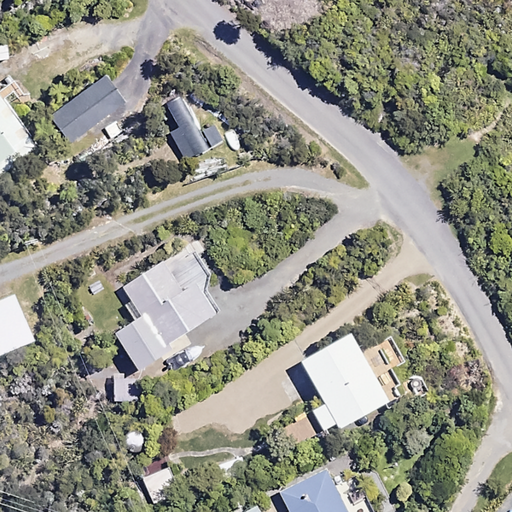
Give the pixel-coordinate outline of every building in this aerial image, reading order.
[(123,102),(101,75),(48,116),(69,144),(123,102)] [(155,103),(194,159),(221,140),(209,122),(197,130),(170,92),(155,103)] [(0,175),(36,148),(0,100),(0,175)] [(212,280),(193,249),(179,258),(174,251),(114,289),(134,319),(113,333),(136,368),(168,348),(165,343),(212,313),(198,290),(212,280)] [(13,293),(0,298),(0,356),(4,355),(0,346),(0,345),(12,340),(16,349),(34,342),(13,293)] [(348,333),(299,360),(323,404),(310,411),(323,434),(385,400),(348,333)] [(248,485),(241,457),(213,465),(220,492),(248,485)] [(181,499),(165,459),(137,470),(153,510),(181,499)] [(345,511),(324,468),(277,491),(288,511),(345,511)]
